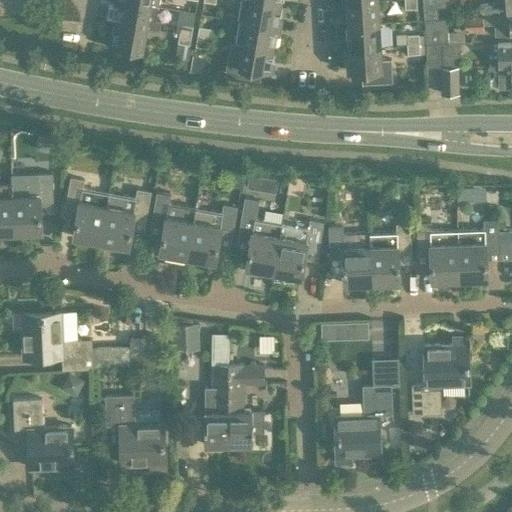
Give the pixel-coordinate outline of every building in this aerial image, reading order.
[(122,0),(118,0),(114,22),(146,27),(160,29),(162,20),(156,19),(159,6),(122,0)] [(260,0),(248,0),(245,20),(276,26),(280,3),(260,0)] [(377,0),(372,0),(346,2),(347,24),(378,22),(377,0)] [(417,8),(416,0),(403,0),(404,9),(417,8)] [(422,0),(423,18),(438,17),(437,6),(445,5),(444,0),(422,0)] [(481,4),(482,12),(494,11),(511,9),(511,0),(492,0),(493,3),(481,4)] [(511,9),(494,11),(495,31),(495,33),(511,32),(511,9)] [(465,30),(483,29),(482,15),(464,16),(465,30)] [(425,42),(448,41),(464,40),(464,30),(447,30),(446,16),(438,17),(423,18),(425,42)] [(236,42),(241,43),(272,48),(276,26),(245,20),(240,20),(236,42)] [(142,50),(146,27),(114,22),(110,45),(142,50)] [(181,22),(179,32),(191,34),(193,25),(181,22)] [(378,22),(347,24),(348,47),(380,45),(378,22)] [(198,26),(197,35),(209,37),(211,28),(198,26)] [(191,34),(179,32),(177,42),(189,45),(191,34)] [(406,34),(406,43),(419,43),(418,33),(406,34)] [(209,37),(197,35),(195,45),(207,47),(209,37)] [(448,41),(425,42),(426,66),(438,66),(458,66),(458,41),(448,42),(448,41)] [(489,65),(511,64),(511,42),(496,43),(497,56),(489,56),(489,65)] [(268,71),(272,48),(241,43),(237,66),(268,71)] [(419,54),(419,43),(406,43),(407,54),(419,54)] [(380,45),(348,47),(349,72),(360,72),(361,85),(391,83),(390,60),(380,61),(380,45)] [(511,64),(489,65),(488,65),(488,70),(497,70),(497,87),(511,86),(511,64)] [(441,66),(441,92),(458,92),(458,66),(441,66)] [(10,181),(12,231),(40,230),(39,204),(53,203),(52,171),(36,172),(36,180),(10,181)] [(244,172),(235,171),(233,184),(242,186),(244,172)] [(249,173),(247,185),(260,188),(262,175),(249,173)] [(72,235),(99,240),(108,191),(81,186),(82,179),(68,176),(63,207),(76,210),(72,235)] [(0,231),(12,231),(10,181),(0,181),(0,231)] [(134,195),(108,191),(99,240),(126,244),(130,219),(144,222),(149,190),(135,187),(134,195)] [(158,250),(185,255),(195,205),(168,200),(169,194),(156,191),(150,222),(163,225),(158,250)] [(245,266),(271,271),(280,221),(254,216),(258,199),(243,197),(235,238),(250,241),(245,266)] [(220,210),(195,205),(185,255),(213,260),(218,235),(230,237),(236,205),(221,203),(220,210)] [(306,226),(280,221),(271,271),(299,276),(303,251),(316,253),(323,220),(308,217),(306,226)] [(457,230),(458,279),(485,278),(485,252),(497,252),(496,220),(483,221),(483,229),(457,230)] [(430,279),(458,279),(457,230),(429,230),(429,222),(415,223),(416,254),(430,253),(430,279)] [(395,230),(369,231),(370,282),(397,280),(396,254),(410,254),(408,223),(394,223),(395,230)] [(343,283),(370,282),(369,231),(342,232),(341,225),(327,226),(328,257),(341,256),(343,283)] [(21,355),(61,354),(62,367),(92,366),(91,345),(91,339),(61,340),(60,311),(12,313),(12,328),(20,328),(21,355)] [(226,338),(227,320),(208,319),(207,338),(226,338)] [(354,322),(354,336),(367,336),(366,322),(354,322)] [(173,348),(198,348),(197,324),(173,324),(173,348)] [(274,348),(274,333),(260,333),(261,349),(274,348)] [(424,382),(411,383),(412,413),(441,412),(440,384),(470,383),(469,333),(451,334),(451,340),(422,341),(424,382)] [(129,336),(129,344),(130,365),(144,364),(143,335),(129,336)] [(159,335),(143,335),(144,364),(160,364),(159,335)] [(129,344),(91,345),(92,366),(130,365),(129,344)] [(222,372),(222,386),(227,386),(227,444),(251,444),(251,430),(263,430),(263,410),(250,410),(250,382),(263,382),(263,363),(244,364),(244,363),(241,363),(241,364),(227,364),(227,372),(222,372)] [(203,410),(203,444),(227,444),(227,386),(222,386),(222,372),(227,372),(227,364),(212,364),(212,385),(204,385),(204,410),(203,410)] [(362,411),(332,412),(334,463),(352,463),(352,456),(381,454),(380,414),(392,413),(391,383),(372,384),(361,384),(362,411)] [(104,425),(118,424),(120,462),(148,461),(149,468),(164,468),(162,420),(133,422),(132,394),(103,395),(104,425)] [(13,428),(26,428),(27,467),(56,465),(56,472),(72,472),(70,425),(42,426),(41,398),(12,399),(13,428)] [(413,428),(413,444),(428,444),(428,428),(413,428)]
